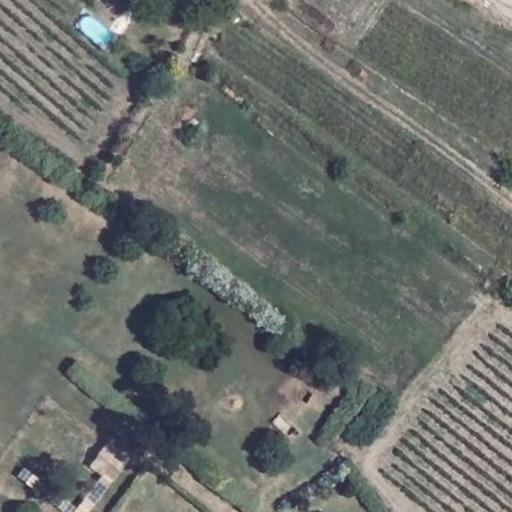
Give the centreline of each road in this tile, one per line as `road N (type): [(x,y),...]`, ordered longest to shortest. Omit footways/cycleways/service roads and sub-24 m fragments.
road 1 (track): [(511,199),(268,27),(247,0)]
road 2 (track): [(401,511),(359,454),(496,307),(511,319)]
road 3 (track): [(0,101),(81,150),(92,147),(192,0)]
